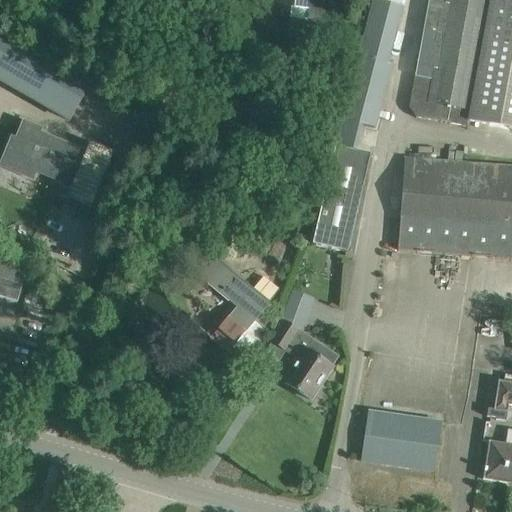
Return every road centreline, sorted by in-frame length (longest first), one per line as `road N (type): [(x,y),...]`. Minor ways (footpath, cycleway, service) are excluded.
road 1 (unknown): [(328,511),(411,0)]
road 2 (unknown): [(28,436),(175,92)]
road 3 (unclassified): [(0,428),(286,511)]
